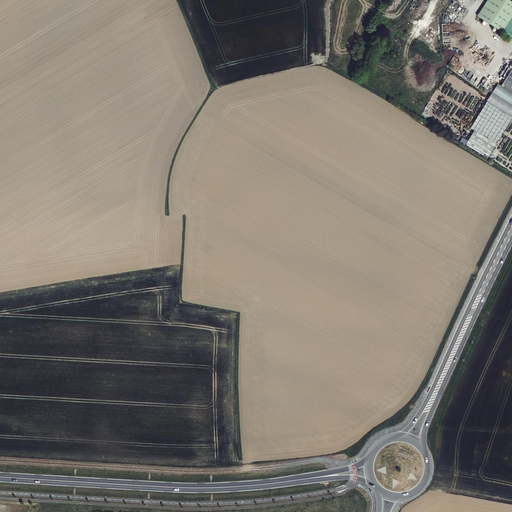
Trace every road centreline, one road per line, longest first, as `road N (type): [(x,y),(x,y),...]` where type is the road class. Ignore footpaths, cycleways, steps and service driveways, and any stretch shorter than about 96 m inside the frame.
road 1 (primary): [(290,481),(171,487),(0,476)]
road 2 (primary): [(511,218),(422,407),(393,436)]
road 3 (primary): [(422,447),(511,239)]
